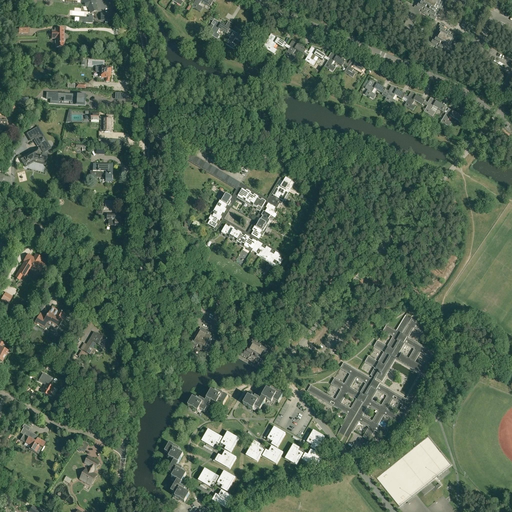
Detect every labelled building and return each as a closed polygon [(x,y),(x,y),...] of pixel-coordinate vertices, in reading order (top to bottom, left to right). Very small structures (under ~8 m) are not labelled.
[(94,0),(85,0),(86,1),(85,2),(87,7),(88,7),(91,13),(97,11),(94,4),(96,4),(94,0)] [(193,0),(196,1),(192,7),(200,12),(203,8),(199,6),(201,2),(210,7),(211,5),(212,5),(211,4),(213,2),(209,0),(193,0)] [(388,0),(392,2),(392,3),(405,11),(408,5),(399,0),(388,0)] [(429,18),(435,21),(446,0),(418,0),(413,8),(419,12),(420,10),(421,11),(420,13),(428,17),(429,15),(430,16),(429,18)] [(449,0),(450,0),(449,1),(462,9),(466,3),(459,0),(449,0)] [(410,14),(401,30),(407,33),(416,17),(410,14)] [(229,35),(230,33),(228,32),(229,29),(221,24),(214,20),(209,29),(212,30),(209,34),(217,40),(219,36),(215,34),(218,29),(231,37),(229,35)] [(440,24),(428,45),(434,48),(435,47),(436,47),(435,49),(442,53),(443,52),(445,52),(444,54),(449,57),(461,36),(452,31),(451,33),(449,32),(448,31),(449,29),(440,24)] [(52,39),(55,39),(55,48),(64,48),(64,29),(55,29),(55,31),(51,31),(52,39)] [(231,37),(229,35),(231,37),(226,45),(234,50),(236,47),(232,44),(235,39),(243,45),(245,43),(245,42),(246,40),(234,32),(231,37)] [(285,47),(286,48),(288,46),(286,45),(286,44),(271,35),(263,48),(274,55),(277,50),(273,48),(276,44),(283,49),(285,47)] [(289,47),(288,46),(286,48),(289,49),(285,55),(290,58),(290,59),(291,60),(292,61),(293,61),(294,60),(294,61),(297,56),(293,54),(296,50),(303,55),(304,53),(306,54),(307,52),(306,51),(306,50),(292,42),(289,47)] [(325,57),(326,56),(312,48),(309,53),(307,52),(306,54),(309,55),(305,61),(314,66),(316,62),(313,60),(316,56),(323,61),(324,59),(326,60),(327,58),(325,57)] [(328,58),(327,58),(326,60),(328,61),(325,67),(333,72),(336,68),(332,66),(334,61),(342,67),(344,65),(345,66),(347,64),(345,62),(331,53),(328,58)] [(348,64),(347,64),(345,66),(348,67),(344,73),(353,78),(355,74),(351,71),(354,67),(362,73),(363,71),(364,71),(364,70),(363,70),(365,68),(351,59),(348,64)] [(100,68),(100,73),(100,77),(102,78),(107,78),(106,82),(110,82),(110,78),(111,78),(111,74),(112,73),(112,70),(111,69),(111,68),(107,68),(107,67),(104,67),(104,68),(102,68),(100,68)] [(386,93),(387,91),(385,90),(386,89),(370,80),(365,89),(368,90),(365,95),(374,100),(376,96),(372,93),(374,89),(383,94),(384,92),(386,93)] [(404,98),(405,99),(407,97),(405,96),(405,95),(391,87),(388,92),(387,91),(386,93),(388,95),(385,101),(393,106),(396,102),(393,100),(395,96),(402,100),(404,98)] [(86,101),(86,96),(46,93),(46,99),(50,99),(50,103),(58,104),(58,97),(63,98),(63,101),(72,102),(72,98),(76,98),(76,105),(84,105),(84,100),(86,101)] [(408,98),(407,97),(405,99),(408,100),(405,106),(413,111),(416,107),(412,105),(415,101),(422,105),(424,103),(425,104),(426,103),(425,102),(425,101),(411,93),(408,98)] [(433,106),(444,113),(445,111),(443,109),(445,107),(431,98),(428,103),(426,103),(425,104),(428,106),(424,112),(433,117),(435,113),(431,110),(433,106)] [(462,117),(461,117),(449,109),(446,114),(444,113),(446,114),(441,122),(450,127),(452,123),(448,121),(450,116),(459,122),(460,120),(461,120),(460,119),(462,117)] [(111,132),(111,118),(101,118),(101,132),(104,132),(111,132)] [(21,160),(22,162),(24,166),(30,162),(30,163),(35,160),(34,159),(36,158),(37,160),(46,162),(48,155),(44,154),(45,152),(51,149),(38,127),(26,134),(30,141),(33,139),(39,148),(24,157),(25,158),(21,160)] [(113,181),(113,165),(93,164),(93,172),(90,172),(90,178),(103,178),(106,178),(106,181),(113,181)] [(283,182),(280,181),(277,186),(278,187),(280,188),(285,191),(288,186),(291,188),(294,184),(285,178),(283,182)] [(245,201),(246,200),(249,195),(250,193),(247,191),(247,190),(243,187),(238,196),(238,197),(241,199),(240,201),(244,203),(245,201)] [(278,187),(276,190),(275,190),(271,195),(274,197),(280,200),(283,201),(288,192),(285,191),(280,188),(278,187)] [(250,193),(249,195),(246,200),(245,201),(249,203),(248,205),(252,208),(253,206),(253,205),(257,199),(258,197),(254,195),(255,194),(251,192),(250,193)] [(234,200),(225,195),(224,194),(222,198),(220,197),(218,201),(220,202),(221,202),(226,206),(229,202),(231,204),(234,200)] [(255,210),(259,212),(264,204),(265,204),(266,202),(262,200),(262,199),(258,196),(258,197),(257,199),(253,205),(253,206),(256,208),(255,210)] [(278,204),(279,205),(280,206),(283,201),(280,200),(274,197),(272,200),(269,199),(266,204),(269,206),(275,209),(278,204)] [(215,209),(216,210),(222,213),(224,214),(226,211),(227,211),(229,207),(228,207),(226,206),(221,202),(220,202),(217,205),(216,204),(213,208),(215,209)] [(269,206),(267,209),(264,208),(262,212),(264,213),(270,216),(272,213),(275,214),(278,210),(275,209),(269,206)] [(211,217),(212,218),(212,217),(217,221),(219,222),(221,218),(222,219),(225,215),(224,214),(222,213),(216,210),(215,209),(213,213),(211,212),(209,216),(211,217)] [(273,218),(270,216),(264,213),(262,217),(259,215),(257,219),(260,221),(266,224),(269,226),(273,218)] [(119,227),(120,215),(107,215),(107,220),(109,220),(108,226),(115,226),(115,227),(119,227)] [(219,222),(217,221),(212,217),(212,218),(209,221),(207,219),(204,223),(213,229),(215,225),(218,226),(220,222),(219,222)] [(254,228),(255,228),(256,228),(261,232),(261,231),(263,228),(266,230),(269,226),(266,224),(260,221),(258,224),(255,223),(253,227),(254,228)] [(229,238),(230,237),(233,231),(234,229),(231,227),(231,226),(227,224),(222,232),(221,233),(225,235),(224,237),(228,239),(229,238)] [(237,242),(237,241),(241,236),(242,234),(238,232),(239,231),(235,228),(234,229),(233,231),(230,237),(229,238),(233,240),(232,242),(236,244),(237,242)] [(264,233),(261,231),(261,232),(256,228),(255,228),(254,228),(252,231),(250,230),(248,234),(257,239),(259,240),(261,237),(262,237),(264,233)] [(244,247),(245,246),(248,240),(249,238),(246,236),(246,235),(242,233),(242,234),(241,236),(237,241),(237,242),(240,244),(239,246),(243,248),(244,247)] [(249,238),(248,240),(245,246),(244,247),(248,249),(247,251),(251,253),(252,250),(257,243),(253,241),(254,240),(250,237),(249,238)] [(257,242),(257,243),(252,250),(257,253),(256,256),(260,258),(261,255),(265,250),(261,248),(263,245),(257,242)] [(265,261),(269,264),(274,255),(270,253),(272,250),(266,247),(265,250),(261,255),(266,258),(265,261)] [(275,252),(274,255),(269,264),(278,269),(283,261),(279,258),(281,256),(275,252)] [(17,280),(17,279),(19,280),(22,275),(24,277),(31,266),(40,271),(44,265),(39,262),(42,258),(36,255),(34,259),(27,255),(24,261),(25,262),(15,278),(16,279),(17,280)] [(3,293),(0,298),(0,306),(1,307),(2,306),(4,307),(10,297),(3,293)] [(49,329),(50,326),(54,329),(55,326),(59,328),(63,320),(66,315),(59,312),(52,308),(46,318),(40,314),(34,324),(37,326),(38,325),(44,328),(45,327),(49,329)] [(335,400),(330,397),(326,394),(325,394),(311,386),(308,391),(330,404),(330,403),(331,402),(334,404),(333,405),(333,407),(338,409),(341,403),(342,403),(347,394),(347,393),(358,399),(358,400),(352,410),(351,409),(350,408),(343,405),(342,407),(340,410),(349,415),(350,413),(352,414),(350,417),(348,415),(342,427),(338,432),(339,433),(343,435),(345,436),(348,438),(352,433),(358,421),(356,420),(358,417),(360,418),(359,420),(367,425),(369,423),(370,420),(363,416),(362,415),(367,406),(365,404),(367,402),(369,403),(368,405),(377,410),(378,411),(378,412),(372,421),(369,428),(363,437),(368,440),(374,430),(372,429),(373,426),(375,427),(374,429),(385,436),(388,431),(378,425),(377,424),(383,415),(381,414),(382,411),(384,412),(383,414),(394,420),(399,423),(406,410),(404,409),(402,408),(401,408),(397,415),(391,411),(387,409),(386,409),(393,398),(394,396),(397,398),(396,400),(403,405),(404,404),(405,404),(404,406),(406,407),(407,408),(408,409),(408,408),(409,408),(426,379),(421,376),(407,400),(406,399),(394,393),(393,395),(392,394),(393,392),(381,385),(379,384),(378,383),(375,381),(376,379),(381,382),(380,381),(384,376),(385,376),(395,358),(396,356),(394,355),(395,353),(396,352),(398,353),(404,343),(404,342),(415,349),(414,349),(414,350),(413,351),(412,354),(411,355),(409,359),(399,354),(398,356),(400,357),(399,358),(399,360),(398,360),(421,373),(421,372),(423,373),(422,374),(424,375),(429,378),(430,378),(433,373),(425,368),(424,368),(415,363),(414,363),(414,362),(419,352),(417,351),(419,348),(421,350),(420,351),(431,358),(434,353),(418,344),(408,338),(407,337),(413,328),(411,326),(412,324),(414,325),(413,327),(424,333),(427,328),(412,319),(411,319),(410,318),(406,316),(406,315),(396,331),(395,330),(387,325),(384,330),(395,337),(396,335),(398,336),(396,339),(394,337),(388,347),(387,347),(378,341),(377,341),(374,346),(385,352),(385,353),(379,363),(378,362),(370,357),(368,357),(365,362),(376,368),(376,369),(371,376),(375,378),(373,380),(372,380),(371,381),(370,380),(371,379),(344,363),(341,368),(352,374),(353,373),(355,374),(353,376),(351,375),(345,385),(344,384),(335,379),(332,384),(343,390),(344,388),(346,389),(344,392),(342,391),(336,401),(335,400)] [(35,328),(31,325),(26,333),(30,335),(35,328)] [(206,360),(218,339),(209,334),(207,333),(206,332),(197,327),(185,348),(189,350),(190,349),(192,350),(191,351),(198,356),(199,354),(201,355),(200,357),(206,360)] [(294,338),(282,331),(281,333),(293,340),(294,338)] [(89,355),(93,349),(96,344),(106,350),(110,342),(95,333),(87,345),(85,344),(81,350),(89,355)] [(260,368),(273,347),(264,342),(262,344),(259,342),(261,340),(252,334),(240,355),(245,358),(246,357),(247,358),(246,359),(254,364),(255,362),(256,363),(255,364),(260,368)] [(52,378),(45,374),(40,383),(46,386),(42,393),(48,397),(53,388),(48,385),(52,378)] [(262,397),(262,398),(266,400),(266,399),(267,400),(268,401),(272,403),(272,402),(274,402),(274,401),(275,401),(278,403),(283,395),(279,392),(279,393),(278,392),(273,389),(273,390),(272,392),(271,391),(269,390),(267,389),(265,391),(264,393),(263,394),(262,396),(262,397)] [(211,391),(206,399),(207,400),(210,402),(211,402),(212,402),(212,403),(213,403),(216,405),(217,404),(218,404),(219,403),(220,404),(223,405),(228,397),(224,394),(223,395),(223,394),(218,391),(218,392),(217,394),(216,393),(215,393),(214,392),(211,391)] [(244,403),(243,404),(244,405),(247,407),(247,406),(249,407),(248,407),(249,408),(251,409),(253,410),(254,409),(255,409),(256,408),(256,409),(260,411),(264,403),(265,402),(266,400),(262,398),(262,397),(260,399),(260,400),(259,399),(256,397),(255,396),(253,399),(252,398),(251,397),(248,396),(244,403)] [(193,398),(188,406),(189,407),(192,409),(192,408),(193,409),(193,410),(194,410),(195,411),(198,412),(199,411),(200,412),(201,410),(201,411),(205,413),(209,405),(210,404),(211,402),(210,402),(207,400),(206,399),(205,402),(204,402),(204,401),(200,398),(199,399),(198,401),(197,401),(197,400),(195,400),(195,399),(193,398)] [(274,427),(272,432),(266,441),(272,444),(271,444),(277,448),(285,434),(274,427)] [(29,431),(23,428),(20,434),(23,436),(21,440),(25,443),(24,446),(29,448),(28,449),(39,455),(40,453),(43,447),(45,443),(37,439),(38,438),(36,437),(36,436),(29,431)] [(222,438),(208,430),(202,441),(215,449),(218,443),(219,444),(222,438)] [(313,431),(311,435),(306,444),(311,447),(311,448),(317,451),(325,437),(313,431)] [(220,446),(225,449),(230,453),(238,439),(227,432),(220,446)] [(83,452),(89,443),(83,440),(78,449),(77,451),(79,453),(81,450),(83,452)] [(260,445),(259,445),(254,441),(246,455),(257,462),(265,449),(259,445),(260,445)] [(170,443),(165,452),(169,454),(172,448),(178,452),(179,451),(180,449),(175,447),(174,446),(170,443)] [(283,453),(269,445),(266,451),(266,450),(262,456),(276,464),(283,453)] [(299,449),(299,448),(293,445),(285,459),(297,465),(304,452),(299,449)] [(169,454),(168,456),(169,456),(169,458),(172,460),(173,460),(174,460),(174,461),(178,463),(179,463),(181,458),(182,457),(183,455),(180,453),(179,453),(178,452),(172,448),(169,454)] [(323,457),(316,453),(309,449),(306,455),(306,454),(302,460),(316,468),(323,457)] [(216,461),(229,469),(236,458),(223,450),(220,456),(219,455),(216,461)] [(86,470),(80,479),(91,486),(97,476),(92,473),(95,469),(96,470),(99,465),(95,462),(96,461),(89,457),(85,463),(91,466),(88,471),(86,470)] [(173,463),(168,472),(172,474),(175,468),(181,471),(182,471),(183,469),(182,468),(178,466),(178,467),(177,466),(179,463),(178,463),(174,461),(173,463)] [(172,474),(171,475),(172,476),(172,477),(175,480),(176,480),(177,480),(178,481),(181,483),(182,483),(186,475),(183,473),(182,472),(181,471),(175,468),(172,474)] [(198,480),(203,483),(212,488),(215,483),(219,477),(205,469),(198,480)] [(224,472),(220,478),(216,485),(222,488),(221,489),(227,492),(235,478),(224,472)] [(176,483),(171,491),(175,494),(178,488),(184,491),(185,490),(186,488),(181,486),(180,486),(180,485),(182,483),(181,483),(178,481),(177,480),(176,483)] [(175,494),(174,495),(175,496),(175,497),(178,499),(179,500),(179,499),(180,500),(181,500),(183,502),(184,502),(185,503),(187,499),(190,494),(186,492),(184,491),(178,488),(175,494)] [(220,490),(217,495),(216,495),(212,501),(226,509),(233,497),(220,490)]
